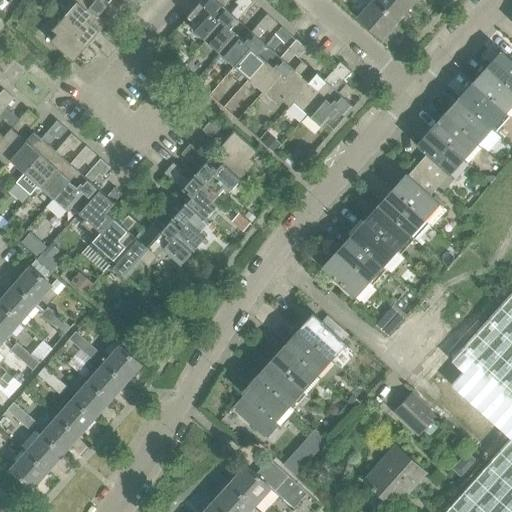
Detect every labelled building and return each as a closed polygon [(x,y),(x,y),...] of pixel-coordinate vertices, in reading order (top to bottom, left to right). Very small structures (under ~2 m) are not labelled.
[(88,46),(95,38),(103,46),(101,49),(110,57),(119,47),(101,31),(108,24),(99,16),(98,17),(79,0),(78,0),(79,0),(67,14),(85,30),(79,38),(88,46)] [(78,0),(79,0),(78,0),(79,0),(98,17),(99,16),(105,9),(114,17),(120,9),(111,2),(108,0),(78,0)] [(108,0),(111,2),(113,0),(124,0),(126,2),(124,5),(132,13),(141,3),(137,0),(108,0)] [(225,6),(230,0),(203,0),(189,17),(195,23),(191,27),(206,41),(222,22),(216,16),(225,6)] [(245,25),(239,19),(254,2),(252,0),(238,0),(237,2),(240,4),(232,13),(225,6),(216,16),(222,22),(206,41),(220,53),(245,25)] [(372,0),(357,18),(382,39),(398,21),(374,0),(372,0)] [(410,0),(374,0),(398,21),(414,3),(410,0)] [(53,29),(57,33),(51,40),(75,61),(82,53),(91,60),(97,53),(88,46),(79,38),(85,30),(67,14),(53,29)] [(266,45),(266,44),(259,38),(267,29),(270,32),(278,23),(267,14),(252,31),(245,25),(220,53),(235,66),(251,48),(258,54),(266,45)] [(280,57),(273,51),(281,41),(285,44),(292,36),(282,27),(266,44),(266,45),(258,54),(251,48),(235,66),(249,78),(265,60),(272,66),(280,57)] [(295,70),(288,63),(295,54),(299,57),(306,49),(296,39),(280,57),(272,66),(265,60),(249,78),(263,91),(279,73),(287,80),(295,70)] [(179,48),(169,59),(180,68),(189,58),(179,48)] [(511,60),(501,51),(486,67),(511,89),(511,60)] [(278,104),(283,100),(290,106),(294,101),(293,101),(310,82),(309,82),(302,76),(310,67),(303,61),(295,70),(287,80),(279,73),(263,91),(278,104)] [(339,93),(331,86),(339,78),(342,81),(351,71),(340,62),(324,80),(317,73),(309,82),(310,82),(293,101),(294,101),(308,113),(323,96),(331,102),(339,93)] [(511,89),(486,67),(472,82),(510,117),(511,115),(511,89)] [(472,82),(458,98),(496,132),(510,117),(472,82)] [(323,127),(327,122),(334,129),(354,106),(346,99),(354,90),(346,84),(339,93),(331,102),(323,96),(308,113),(323,127)] [(0,114),(15,98),(4,88),(0,93),(0,114)] [(458,98),(444,113),(482,148),(496,132),(458,98)] [(8,165),(12,161),(11,160),(28,141),(27,140),(20,134),(28,126),(31,129),(39,119),(29,110),(13,128),(12,128),(5,136),(0,131),(0,158),(8,165)] [(444,113),(430,129),(468,163),(482,148),(444,113)] [(34,132),(27,140),(28,141),(11,160),(12,161),(25,173),(41,155),(48,161),(57,151),(49,145),(58,135),(61,138),(68,130),(58,120),(42,138),(34,132)] [(221,146),(230,154),(225,160),(243,177),(263,155),(235,130),(228,139),(219,131),(222,128),(213,120),(204,130),(221,145),(221,146)] [(451,176),(454,179),(468,163),(430,129),(416,145),(425,153),(414,164),(423,173),(440,188),(451,176)] [(266,131),(259,139),(274,152),(281,144),(266,131)] [(72,133),(57,151),(48,161),(41,155),(25,173),(40,185),(56,167),(63,174),(71,164),(64,157),(72,148),(75,151),(83,142),(72,133)] [(195,159),(203,166),(196,174),(220,194),(225,188),(230,192),(243,177),(225,160),(219,167),(210,158),(209,159),(192,144),(183,154),(192,162),(195,159)] [(87,146),(71,164),(63,174),(56,167),(40,185),(54,198),(70,180),(77,186),(86,177),(78,170),(86,161),(89,164),(97,155),(87,146)] [(295,146),(285,156),(296,165),(305,155),(295,146)] [(69,211),(73,206),(80,212),(100,189),(92,182),(100,173),(104,176),(111,167),(101,159),(86,177),(77,186),(70,180),(54,198),(69,211)] [(183,189),(192,197),(187,203),(206,220),(219,205),(214,201),(220,194),(196,174),(189,182),(181,175),(184,171),(175,163),(166,173),(184,189),(183,189)] [(392,189),(430,223),(433,227),(448,211),(433,197),(440,188),(423,173),(414,164),(392,189)] [(96,235),(92,239),(94,241),(115,217),(108,211),(115,203),(115,202),(123,193),(116,187),(108,196),(100,189),(80,212),(86,218),(82,223),(96,235)] [(392,189),(378,204),(416,239),(430,223),(392,189)] [(180,211),(170,203),(164,210),(174,219),(174,218),(183,227),(177,234),(195,250),(209,234),(205,231),(211,224),(206,220),(187,203),(180,211)] [(378,204),(364,220),(402,254),(416,239),(378,204)] [(248,210),(244,216),(251,222),(256,217),(248,210)] [(244,216),(241,213),(233,222),(244,232),(252,223),(251,222),(244,216)] [(1,215),(0,216),(0,226),(2,229),(8,222),(1,215)] [(100,246),(96,250),(112,264),(128,245),(121,239),(129,230),(137,221),(129,215),(122,223),(115,217),(94,241),(100,246)] [(164,249),(182,265),(195,250),(177,234),(183,227),(174,218),(174,219),(167,226),(158,218),(152,224),(161,232),(148,247),(158,256),(164,249)] [(364,220),(350,235),(388,270),(402,254),(364,220)] [(143,259),(150,265),(158,256),(148,247),(161,232),(152,224),(147,230),(144,228),(136,237),(129,230),(121,239),(128,245),(112,264),(127,277),(143,259)] [(350,235),(336,251),(374,285),(388,270),(350,235)] [(321,267),(359,301),(374,285),(336,251),(321,267)] [(51,284),(30,265),(14,283),(36,302),(49,287),(51,284)] [(71,281),(71,282),(84,294),(85,293),(93,284),(79,272),(71,281)] [(51,284),(49,287),(58,294),(65,286),(57,278),(51,284)] [(14,283),(0,299),(0,301),(20,319),(36,302),(14,283)] [(510,438),(443,511),(511,511),(511,292),(451,360),(463,371),(451,384),(510,438)] [(0,301),(0,332),(5,337),(20,319),(0,301)] [(394,304),(376,325),(388,336),(407,315),(394,304)] [(165,306),(151,306),(151,334),(165,334),(165,306)] [(48,307),(41,315),(52,325),(59,317),(48,307)] [(351,347),(312,312),(298,328),(336,363),(351,347)] [(63,335),(70,327),(59,317),(52,325),(63,335)] [(298,328),(284,343),(322,378),(336,363),(298,328)] [(76,331),(69,339),(80,349),(87,341),(76,331)] [(92,360),(99,352),(87,341),(80,349),(92,360)] [(16,343),(9,351),(20,361),(27,353),(16,343)] [(141,362),(140,361),(120,343),(104,362),(125,381),(141,362)] [(284,343),(270,359),(308,393),(322,378),(284,343)] [(32,371),(39,363),(27,353),(20,361),(32,371)] [(270,359),(256,374),(294,409),(308,393),(270,359)] [(104,362),(88,380),(110,398),(125,381),(104,362)] [(44,366),(37,375),(49,385),(56,377),(44,366)] [(17,372),(13,377),(20,384),(25,379),(17,372)] [(8,373),(3,377),(9,383),(5,388),(11,394),(20,384),(13,377),(8,373)] [(232,407),(239,414),(267,438),(279,425),(294,409),(256,374),(241,390),(244,393),(232,407)] [(61,395),(68,387),(56,377),(49,385),(61,395)] [(88,380),(73,397),(94,416),(110,398),(88,380)] [(0,403),(2,405),(3,404),(8,398),(8,397),(0,389),(0,403)] [(392,411),(417,436),(423,430),(429,435),(437,427),(431,420),(436,415),(412,390),(392,411)] [(352,395),(347,400),(348,402),(355,408),(361,402),(352,395)] [(73,397),(57,415),(79,434),(94,416),(73,397)] [(13,402),(6,410),(18,420),(25,412),(13,402)] [(348,402),(334,418),(341,424),(355,408),(348,402)] [(29,430),(36,422),(25,412),(18,420),(29,430)] [(57,415),(42,433),(63,452),(79,434),(57,415)] [(42,433),(26,450),(48,469),(63,452),(42,433)] [(11,469),(32,487),(48,469),(26,450),(11,469)] [(394,507),(425,472),(401,450),(382,470),(378,467),(365,481),(394,507)] [(467,451),(451,468),(462,478),(478,461),(467,451)] [(272,488),(294,508),(308,493),(269,458),(256,473),(246,464),(230,483),(255,506),(272,488)] [(230,483),(213,501),(225,511),(249,511),(255,506),(230,483)] [(225,511),(213,501),(203,511),(225,511)]
